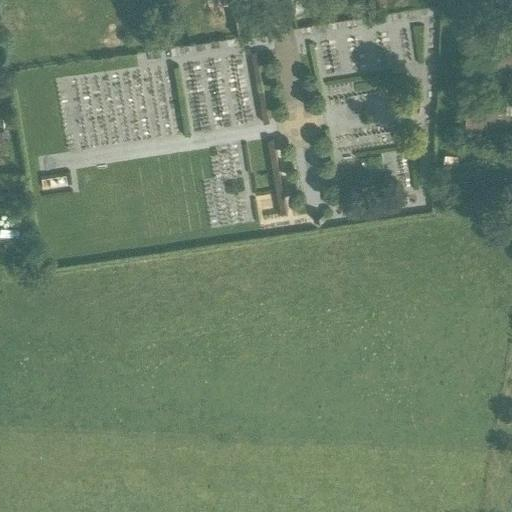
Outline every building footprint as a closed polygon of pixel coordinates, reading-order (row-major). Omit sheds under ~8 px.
[(264,19),(264,17),(259,1),(233,5),(233,6),(237,22),(264,19)] [(318,53),(412,52),(411,10),(391,10),(391,2),(317,2),(318,53)] [(511,66),(511,23),(469,22),(468,65),(511,66)] [(5,65),(0,65),(0,89),(11,88),(9,77),(7,77),(5,65)] [(511,119),(511,75),(465,74),(463,118),(511,119)]
